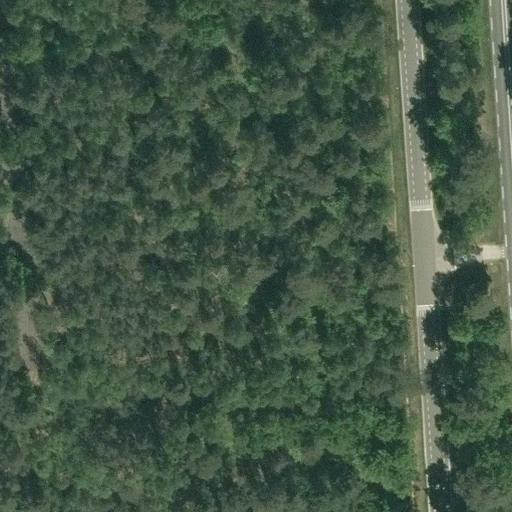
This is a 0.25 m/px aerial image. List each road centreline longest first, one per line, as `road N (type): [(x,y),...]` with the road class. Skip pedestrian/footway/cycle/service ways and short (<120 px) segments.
road 1 (tertiary): [(424,258),(407,0)]
road 2 (tertiary): [(441,511),(424,258)]
road 3 (primary): [(511,142),(503,0)]
